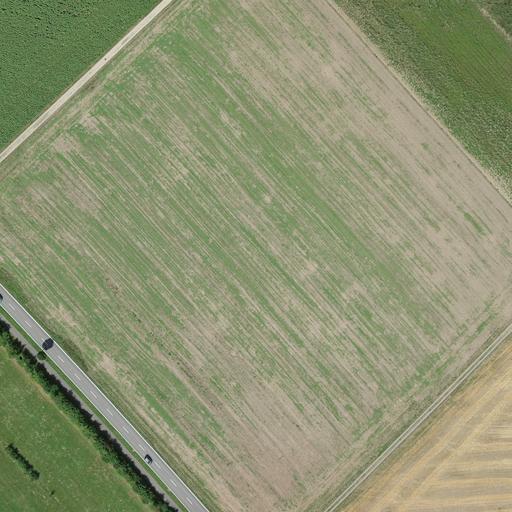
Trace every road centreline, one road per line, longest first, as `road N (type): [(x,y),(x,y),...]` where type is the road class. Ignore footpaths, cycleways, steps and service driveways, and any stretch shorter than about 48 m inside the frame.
road 1 (secondary): [(0,293),(199,511)]
road 2 (track): [(326,511),(511,325)]
road 3 (track): [(166,0),(0,158)]
